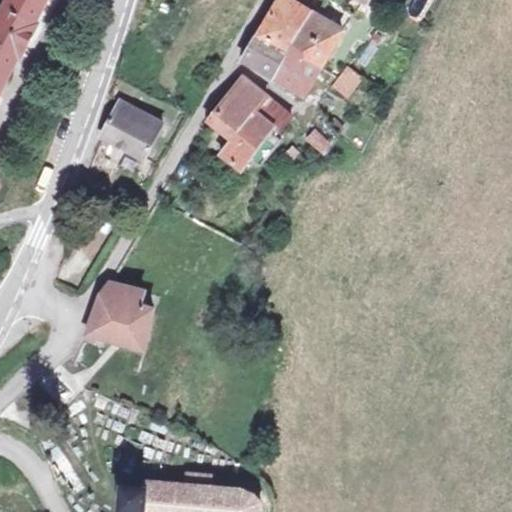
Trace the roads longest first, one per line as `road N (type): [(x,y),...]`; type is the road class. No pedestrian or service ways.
road 1 (unclassified): [(74,321),(259,0)]
road 2 (tertiary): [(49,213),(122,0)]
